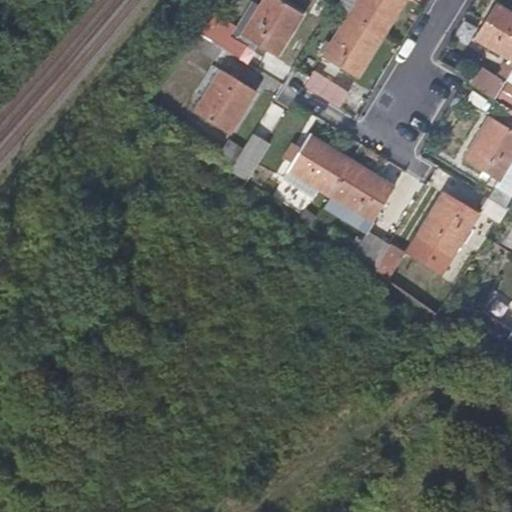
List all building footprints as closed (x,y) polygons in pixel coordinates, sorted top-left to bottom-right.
[(243,34),(260,4),(252,0),(249,0),(227,37),(247,50),(252,53),(258,44),(243,34)] [(276,55),(302,13),(279,0),(262,0),(260,4),(243,34),(258,44),(273,54),(276,55)] [(349,14),(357,0),(339,0),(335,6),(349,14)] [(383,35),(403,0),(357,0),(349,14),(383,35)] [(511,62),(511,14),(499,7),(477,42),(511,62)] [(358,77),(383,35),(349,14),(341,28),(324,55),(358,77)] [(227,37),(208,24),(202,33),(224,47),(241,57),(247,50),(227,37)] [(224,47),(202,33),(195,45),(216,59),(224,47)] [(203,98),(220,69),(211,63),(194,91),(203,98)] [(229,132),(255,90),(220,69),(203,98),(195,111),(229,132)] [(349,92),(320,74),(317,80),(311,76),(304,85),(325,99),(340,108),(349,92)] [(511,155),(511,128),(490,115),(463,159),(497,180),(511,155)] [(255,166),(269,144),(252,133),(238,155),(255,166)] [(350,162),(308,136),(288,169),(318,188),(329,196),(350,162)] [(229,170),(238,155),(223,146),(215,159),(227,167),(229,170)] [(392,188),(350,162),(329,196),(372,221),(392,188)] [(318,188),(288,169),(282,178),(313,197),(318,188)] [(508,192),(490,182),(483,194),(501,205),(508,192)] [(449,255),(474,212),(443,193),(416,236),(449,255)] [(493,219),(501,205),(483,194),(476,207),(493,219)] [(372,221),(329,196),(324,205),(366,230),(367,229),(372,221)] [(385,251),(389,244),(367,229),(366,230),(357,243),(351,254),(374,270),(385,251)] [(357,243),(338,232),(332,241),(351,254),(357,243)] [(381,275),(392,257),(385,251),(374,270),(381,275)] [(511,304),(492,292),(482,310),(511,328),(511,304)]
